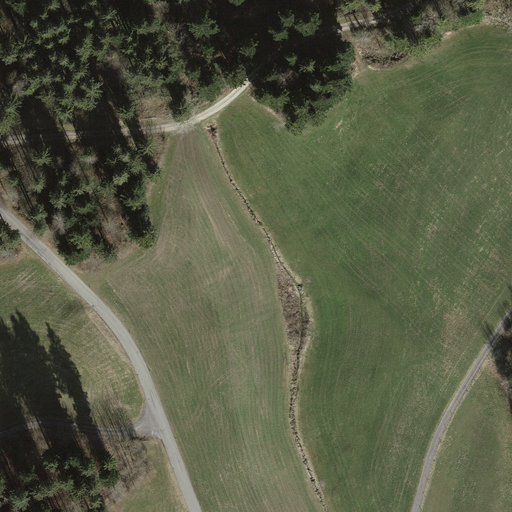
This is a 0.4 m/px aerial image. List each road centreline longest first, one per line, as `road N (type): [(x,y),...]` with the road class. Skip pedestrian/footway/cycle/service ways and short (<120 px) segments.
road 1 (track): [(0,142),(200,122),(295,47),(387,19),(420,0)]
road 2 (unclassified): [(194,511),(134,352),(0,212)]
road 3 (track): [(415,511),(435,440),(511,313)]
road 4 (track): [(161,421),(102,432),(41,424),(0,436)]
